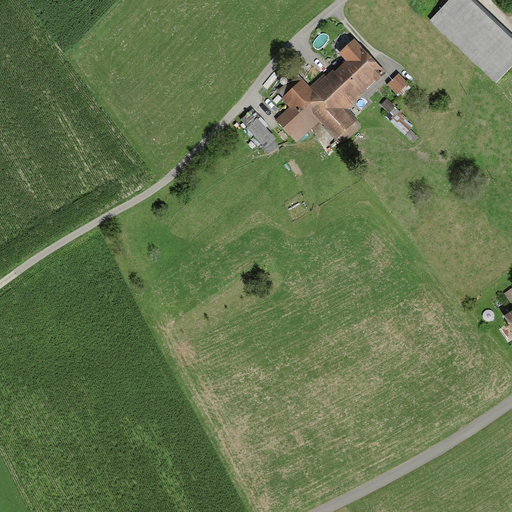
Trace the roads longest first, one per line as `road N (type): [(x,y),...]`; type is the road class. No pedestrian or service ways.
road 1 (unclassified): [(0,282),(181,167),(281,53),(341,0)]
road 2 (unclassified): [(317,511),(427,456),(511,400)]
